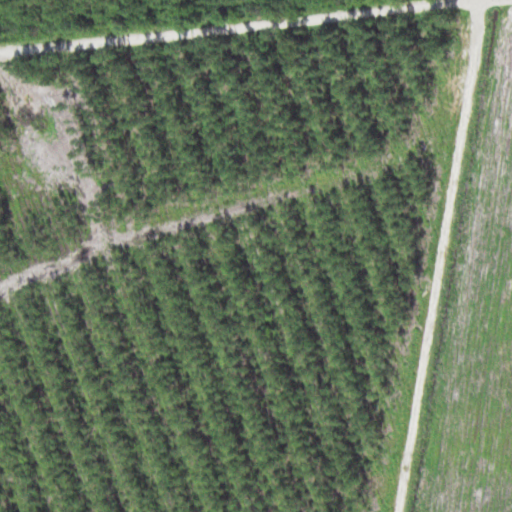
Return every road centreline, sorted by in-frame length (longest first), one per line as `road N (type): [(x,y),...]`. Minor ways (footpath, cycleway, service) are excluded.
road 1 (residential): [(0,59),(465,0)]
road 2 (residential): [(438,511),(511,99)]
